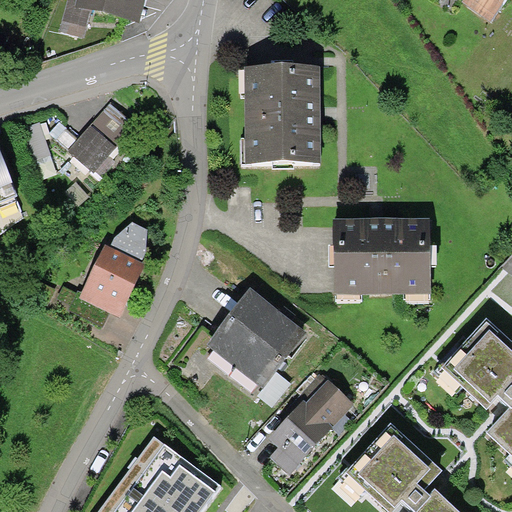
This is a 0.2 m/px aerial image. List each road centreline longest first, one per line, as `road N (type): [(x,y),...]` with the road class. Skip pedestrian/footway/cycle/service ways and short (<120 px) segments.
road 1 (residential): [(189,49),(191,220),(131,364)]
road 2 (residential): [(131,364),(283,511)]
road 3 (residential): [(189,49),(0,113)]
road 4 (residential): [(131,364),(51,511)]
